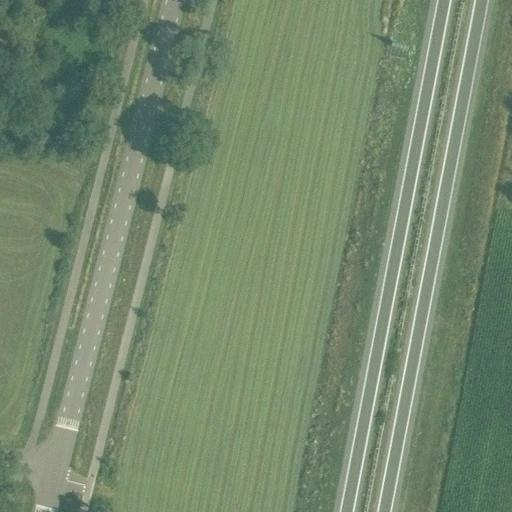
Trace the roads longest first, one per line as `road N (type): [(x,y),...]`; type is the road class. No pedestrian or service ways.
road 1 (trunk): [(442,0),(344,511)]
road 2 (trunk): [(385,511),(482,0)]
road 3 (tertiary): [(53,476),(172,0)]
